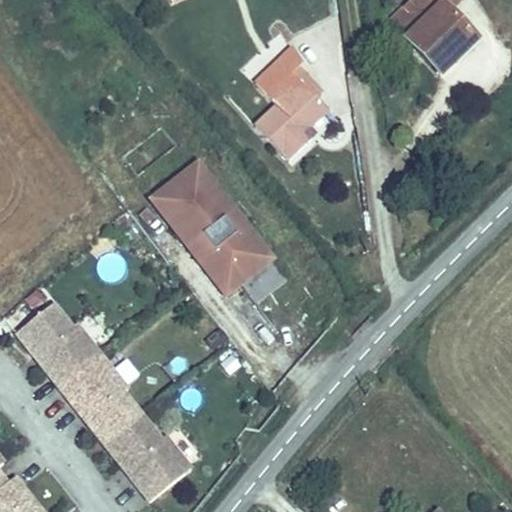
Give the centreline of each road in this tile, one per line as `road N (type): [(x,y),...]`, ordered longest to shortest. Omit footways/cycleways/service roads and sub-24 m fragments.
road 1 (tertiary): [(227,511),(327,390),(511,204)]
road 2 (track): [(401,313),(349,0)]
